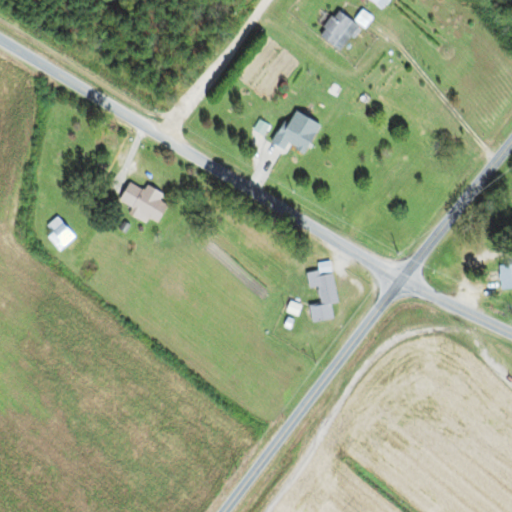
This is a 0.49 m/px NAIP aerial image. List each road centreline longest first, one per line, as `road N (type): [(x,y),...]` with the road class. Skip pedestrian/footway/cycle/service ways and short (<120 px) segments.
road 1 (residential): [(511,332),(399,277),(0,37)]
road 2 (residential): [(224,511),(511,139)]
road 3 (residential): [(161,133),(262,0)]
